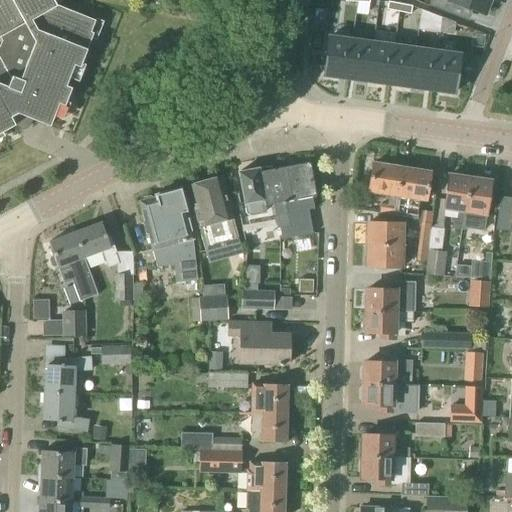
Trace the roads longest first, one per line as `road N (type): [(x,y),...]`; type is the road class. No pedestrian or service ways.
road 1 (residential): [(329,511),(342,118)]
road 2 (tertiary): [(8,227),(180,139),(280,117)]
road 3 (residential): [(1,511),(15,240),(8,227)]
road 4 (residential): [(466,135),(511,14)]
road 5 (tertiary): [(466,135),(342,118)]
